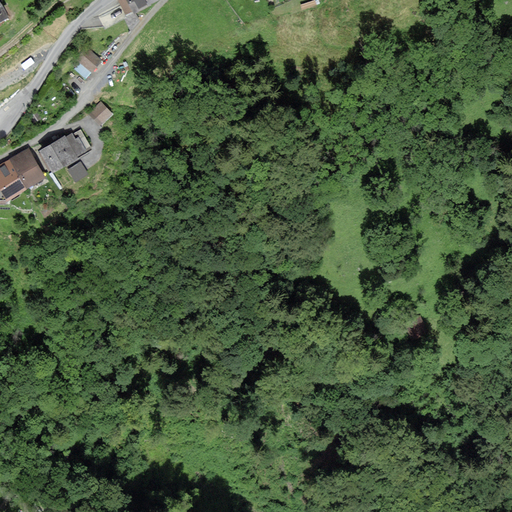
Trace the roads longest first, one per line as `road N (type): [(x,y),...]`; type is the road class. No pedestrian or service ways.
road 1 (residential): [(0,160),(58,128),(165,0)]
road 2 (unclassified): [(106,0),(73,27),(0,133)]
